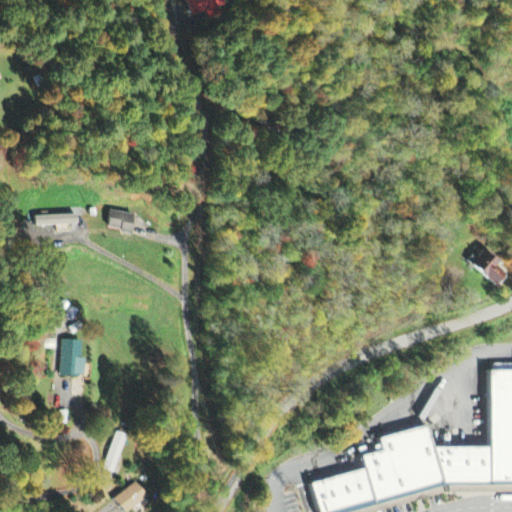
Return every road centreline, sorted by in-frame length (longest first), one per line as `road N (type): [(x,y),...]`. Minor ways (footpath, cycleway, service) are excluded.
road 1 (residential): [(211,511),(292,402),(346,362),(511,304)]
road 2 (residential): [(0,500),(86,490),(96,480),(99,451),(80,430),(0,429)]
